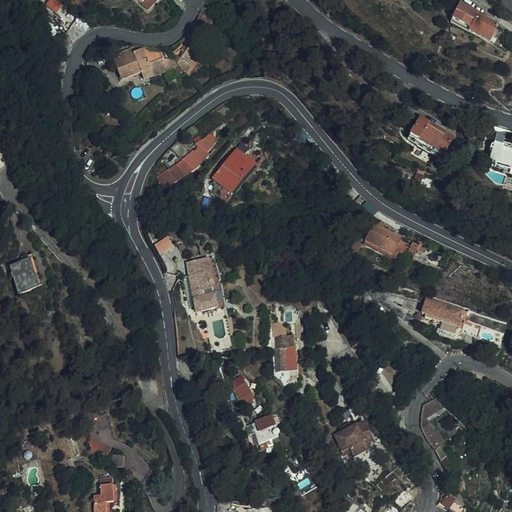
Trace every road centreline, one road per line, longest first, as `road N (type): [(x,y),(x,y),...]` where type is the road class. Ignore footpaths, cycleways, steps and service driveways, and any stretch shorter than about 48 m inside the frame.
road 1 (secondary): [(128,198),(143,159),(177,127),(223,93),(273,89),(390,210),(511,267)]
road 2 (tertiary): [(198,0),(175,35),(87,37),(69,70),(65,154),(73,176),(93,193),(128,198)]
road 3 (secondary): [(206,511),(203,471),(175,402),(162,313),(133,243),(128,198)]
road 4 (tertiary): [(511,122),(439,94),(294,0)]
road 5 (tertiary): [(422,511),(428,480),(413,421),(419,393),(452,362),(511,383)]
